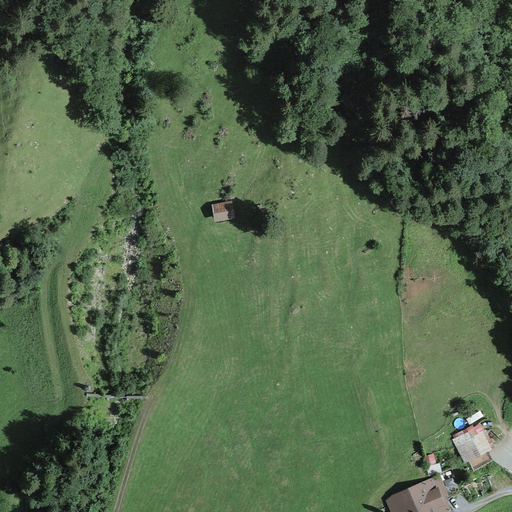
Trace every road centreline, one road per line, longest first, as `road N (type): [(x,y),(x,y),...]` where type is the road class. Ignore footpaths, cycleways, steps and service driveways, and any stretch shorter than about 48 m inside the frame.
road 1 (track): [(45,286),(59,400),(0,458)]
road 2 (track): [(151,397),(184,278),(182,253)]
